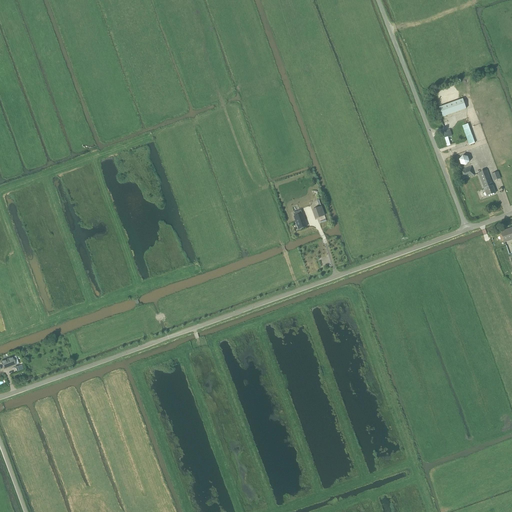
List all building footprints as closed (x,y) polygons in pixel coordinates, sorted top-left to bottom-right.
[(465,108),(462,99),(438,108),(442,117),(465,108)] [(450,129),(443,132),(447,147),(450,146),(448,138),(452,136),(450,129)] [(466,157),(462,156),(459,160),(461,165),(465,166),(468,162),(466,157)] [(463,179),(474,175),(471,167),(460,171),(463,179)] [(478,174),(487,196),(496,193),(487,171),(478,174)] [(321,207),(313,210),(318,225),(327,222),(321,207)] [(296,217),(295,218),(299,231),(302,230),(307,228),(308,228),(307,225),(303,215),(298,217),(296,217)] [(511,227),(501,232),(504,240),(511,237),(511,227)] [(16,365),(13,358),(1,362),(4,369),(16,365)]
